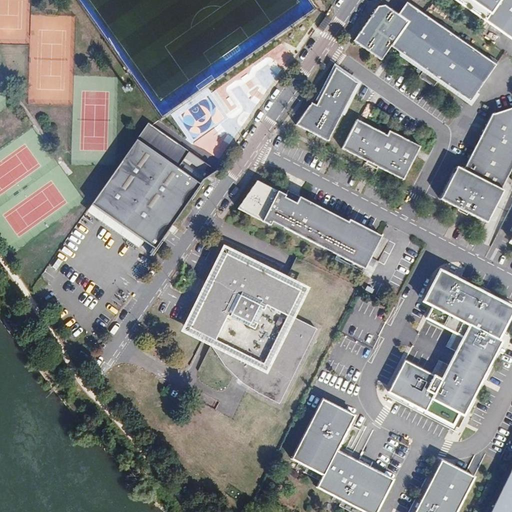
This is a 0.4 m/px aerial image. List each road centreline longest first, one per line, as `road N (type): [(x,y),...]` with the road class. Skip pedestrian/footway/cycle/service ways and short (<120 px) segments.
road 1 (residential): [(252,149),(109,353)]
road 2 (unclassified): [(402,224),(443,134),(322,47)]
road 3 (residential): [(252,149),(402,224)]
road 4 (residential): [(322,47),(252,149)]
road 5 (residential): [(402,224),(511,280)]
